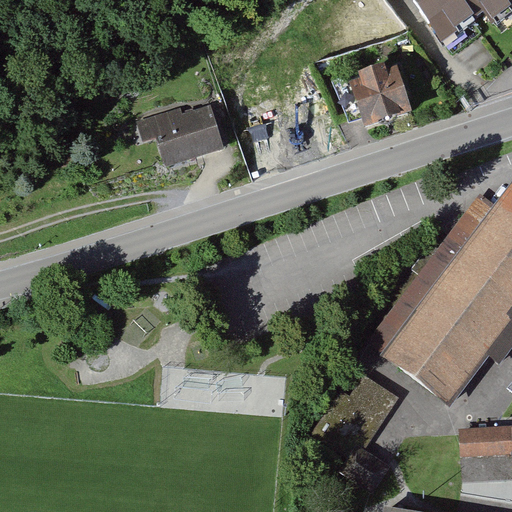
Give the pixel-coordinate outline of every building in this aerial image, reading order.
[(511,0),(400,0),(446,58),(511,7),(511,0)] [(390,64),(334,80),(350,133),(406,117),(390,64)] [(303,90),(250,111),(271,164),(324,143),(303,90)] [(203,95),(139,119),(159,172),(223,148),(203,95)] [(448,408),(511,324),(511,184),(493,209),(480,199),(367,345),(448,408)] [(372,452),(396,404),(355,384),(324,446),(354,461),(346,478),(376,493),(392,462),(372,452)] [(511,417),(454,418),(454,475),(511,474),(511,417)]
